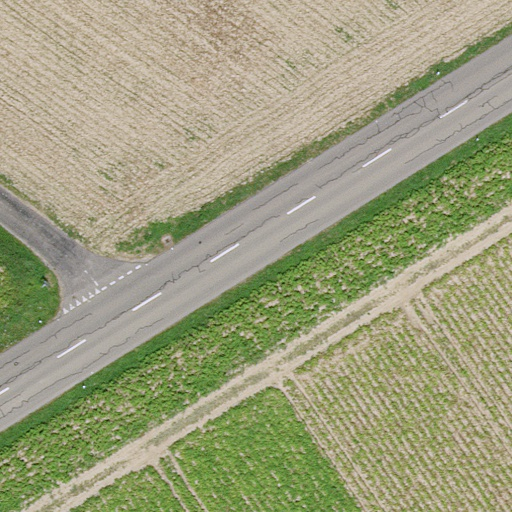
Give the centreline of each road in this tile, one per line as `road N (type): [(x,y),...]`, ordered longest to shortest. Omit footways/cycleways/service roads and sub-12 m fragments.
road 1 (tertiary): [(511,82),(0,407)]
road 2 (track): [(140,321),(0,218)]
